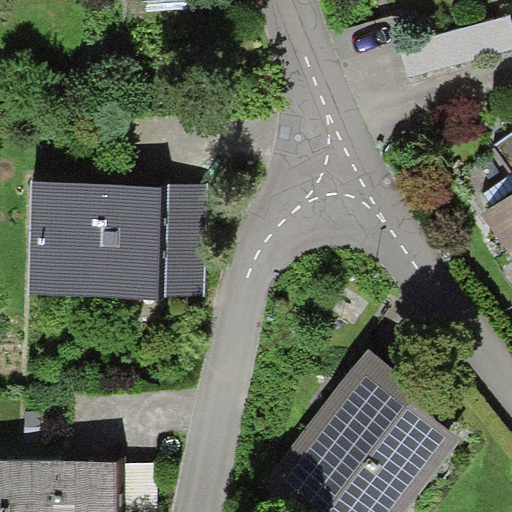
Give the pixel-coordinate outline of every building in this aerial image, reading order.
[(499,17),(393,47),(404,84),(509,53),(499,17)] [(19,172),(21,295),(160,293),(158,170),(19,172)] [(511,194),(480,216),(511,264),(511,194)] [(355,321),(255,471),(317,511),(386,511),(447,422),(398,389),(417,362),(355,321)] [(0,448),(0,511),(121,511),(120,447),(0,448)]
